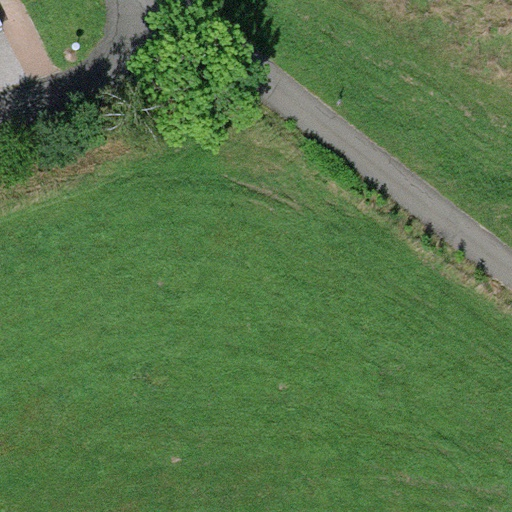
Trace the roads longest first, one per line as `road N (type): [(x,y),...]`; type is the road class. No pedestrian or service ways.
road 1 (unclassified): [(173,13),(511,276)]
road 2 (residential): [(0,114),(104,77),(173,13)]
